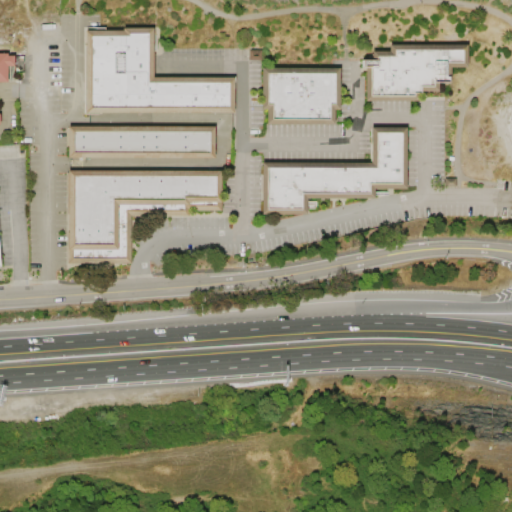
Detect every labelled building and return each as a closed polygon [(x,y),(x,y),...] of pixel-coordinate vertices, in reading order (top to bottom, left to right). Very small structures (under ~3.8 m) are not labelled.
[(232,77),(232,113),(82,113),(82,30),(120,30),(120,27),(151,27),(151,77),(232,77)] [(414,100),(363,100),(363,66),(360,66),(360,60),(369,60),(369,51),(387,51),(387,44),(465,45),(465,67),(449,67),(449,79),(447,79),(447,82),(436,82),(436,91),(418,91),(418,93),(414,93),(414,100)] [(259,49),(247,49),(247,59),(259,59),(259,49)] [(5,65),(5,81),(0,81),(0,53),(5,53),(5,55),(11,55),(11,65),(5,65)] [(337,68),(259,68),(259,109),(264,109),(264,124),(332,124),(332,109),(337,109),(337,68)] [(65,126),(65,157),(212,158),(212,127),(65,126)] [(368,127),(368,162),(259,162),(259,214),(304,214),(304,198),(372,198),(372,188),(404,188),(404,127),(368,127)] [(219,169),(219,210),(187,210),(187,215),(129,215),(129,263),(65,263),(64,169),(219,169)] [(442,178),(454,178),(454,186),(442,186),(442,178)]
